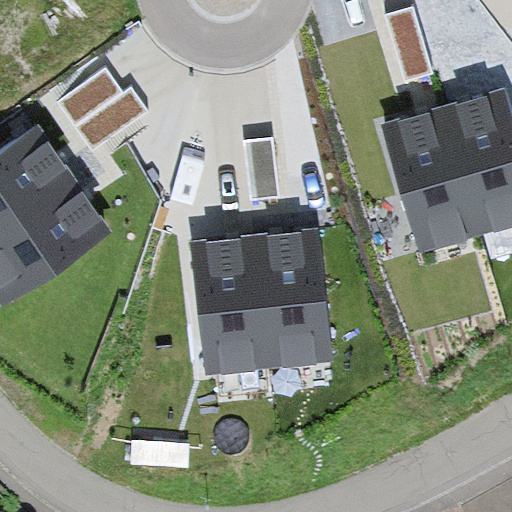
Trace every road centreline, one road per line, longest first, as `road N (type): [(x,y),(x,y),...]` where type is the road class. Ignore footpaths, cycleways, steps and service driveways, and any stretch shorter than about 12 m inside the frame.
road 1 (residential): [(327,511),(511,423)]
road 2 (residential): [(160,0),(180,31),(218,46),(254,39),(288,0)]
road 3 (residential): [(0,421),(82,495),(126,511)]
